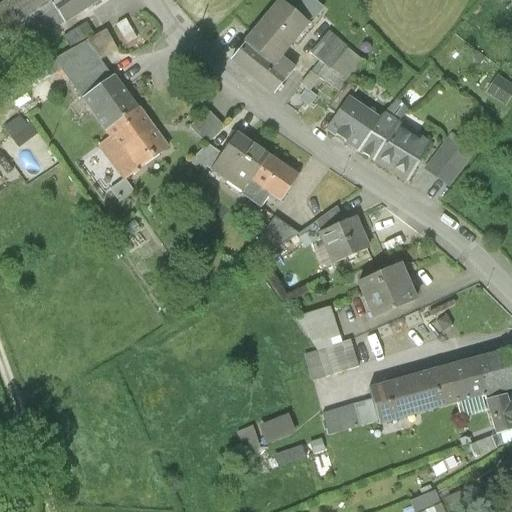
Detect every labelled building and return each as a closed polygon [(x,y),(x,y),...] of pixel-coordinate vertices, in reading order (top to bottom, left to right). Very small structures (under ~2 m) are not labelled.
[(64,13),(54,0),(0,0),(0,30),(12,48),(64,13)] [(54,0),(64,13),(84,0),(54,0)] [(267,0),(247,25),(279,47),(306,14),(288,0),(267,0)] [(292,58),(279,47),(247,25),(226,50),(270,85),(292,58)] [(344,90),(368,57),(329,28),(313,51),(330,64),(323,74),(344,90)] [(103,122),(138,98),(114,63),(80,87),(103,122)] [(511,103),(511,79),(498,74),(490,94),(511,103)] [(319,121),(357,142),(375,109),(338,88),(319,121)] [(96,136),(120,171),(166,140),(138,98),(103,122),(108,128),(96,136)] [(357,142),(379,155),(409,171),(428,138),(397,122),(375,109),(357,142)] [(25,113),(6,127),(20,146),(39,132),(25,113)] [(240,185),(265,146),(233,126),(209,164),(240,185)] [(298,167),(265,146),(240,185),(263,199),(268,190),(279,197),(298,167)] [(445,147),(425,173),(450,192),(469,166),(445,147)] [(325,217),(334,250),(372,239),(363,206),(325,217)] [(403,246),(353,267),(368,304),(419,283),(403,246)] [(363,365),(355,337),(346,340),(336,305),(303,314),(314,351),(307,353),(315,379),(363,365)] [(469,347),(479,383),(511,374),(511,360),(506,337),(469,347)] [(427,358),(436,394),(479,383),(469,347),(427,358)] [(436,394),(427,358),(365,374),(374,411),(436,394)] [(511,424),(511,395),(489,402),(496,429),(511,424)] [(264,423),(272,440),(301,427),(293,410),(264,423)] [(247,451),(271,442),(262,421),(239,430),(247,451)] [(282,462),(313,455),(311,445),(279,452),(282,462)]
